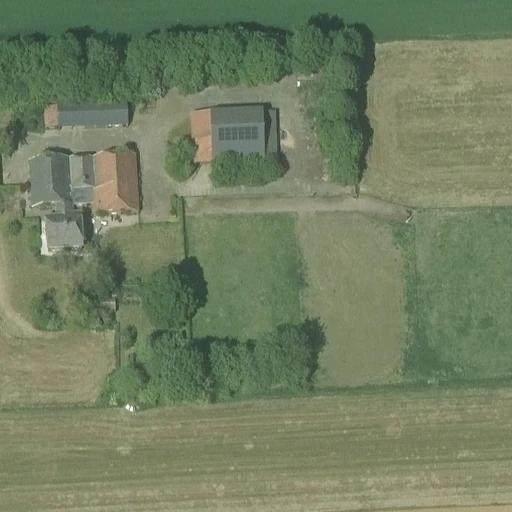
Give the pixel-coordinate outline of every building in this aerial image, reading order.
[(314,75),(314,63),(295,63),(294,75),(314,75)] [(81,131),(128,129),(126,100),(80,102),(81,131)] [(56,109),(43,110),(44,131),(57,130),(56,109)] [(191,168),(211,167),(209,117),(190,118),(191,168)] [(139,216),(135,159),(28,166),(31,211),(55,210),(55,221),(47,222),(49,253),(81,251),(79,219),(73,219),(72,209),(93,208),(93,219),(139,216)] [(114,301),(99,302),(99,316),(114,316),(114,301)]
